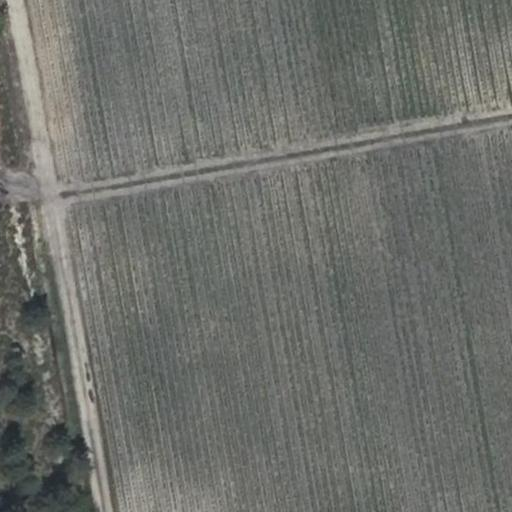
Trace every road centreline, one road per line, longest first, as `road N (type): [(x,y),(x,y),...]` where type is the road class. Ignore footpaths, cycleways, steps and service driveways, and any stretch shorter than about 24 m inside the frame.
road 1 (track): [(10,0),(104,511)]
road 2 (track): [(44,194),(511,115)]
